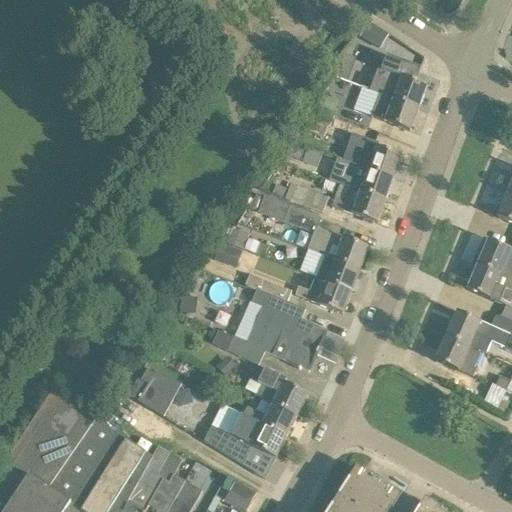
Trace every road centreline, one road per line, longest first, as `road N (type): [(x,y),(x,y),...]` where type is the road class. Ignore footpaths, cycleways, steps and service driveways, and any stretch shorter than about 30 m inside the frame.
road 1 (residential): [(340,430),(473,70)]
road 2 (residential): [(478,500),(340,430)]
road 3 (residential): [(473,70),(365,0)]
